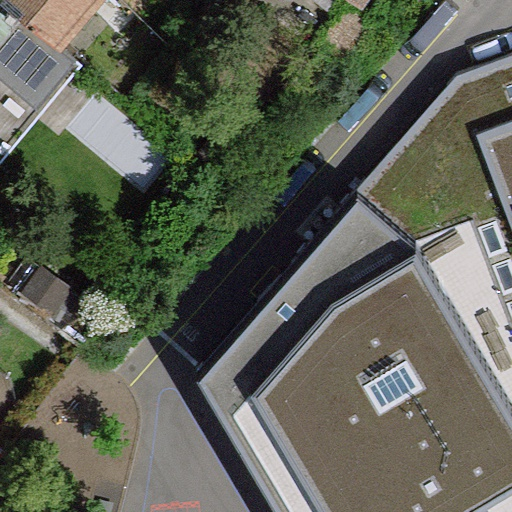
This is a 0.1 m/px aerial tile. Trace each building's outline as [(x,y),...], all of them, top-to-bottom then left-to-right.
[(0,0),(0,73),(36,104),(76,56),(60,42),(8,0),(0,0)] [(8,0),(60,42),(94,3),(96,0),(8,0)] [(130,4),(126,0),(96,0),(94,3),(117,21),(130,4)] [(335,0),(317,0),(329,9),(335,0)] [(381,87),(438,0),(385,0),(343,62),(381,87)] [(381,87),(343,62),(325,48),(283,104),(344,145),(381,87)] [(511,55),(463,74),(364,195),(414,233),(508,197),(487,133),(511,123),(511,55)] [(511,511),(511,123),(487,133),(508,197),(414,233),(364,195),(204,370),(281,511),(511,511)]
